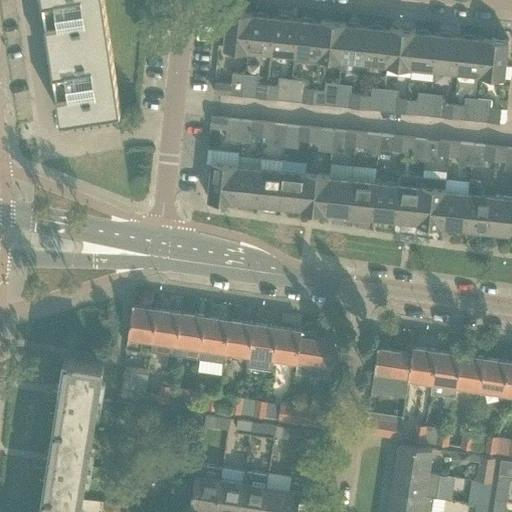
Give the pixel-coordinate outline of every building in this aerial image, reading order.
[(104,0),(43,0),(62,119),(121,110),(104,0)] [(224,48),(248,51),(248,49),(252,14),(252,13),(228,10),(224,48)] [(252,14),(248,49),(272,52),(275,16),(267,15),(267,14),(264,12),(257,11),(254,12),(254,14),(252,14)] [(272,52),(295,54),(299,19),(289,18),(289,16),(287,14),(280,14),(277,15),(277,16),(275,16),(272,52)] [(318,58),(322,21),(313,20),(313,18),(310,17),(303,16),(301,17),(300,19),(299,19),(295,54),(294,60),(318,63),(318,58)] [(318,58),(341,61),(342,59),(345,23),(346,22),(322,20),(322,21),(318,58)] [(345,23),(342,59),(365,62),(369,26),(360,25),(360,23),(357,22),(350,21),(348,22),(347,24),(345,23)] [(369,26),(365,62),(388,64),(392,28),(382,27),(383,26),(380,24),(373,23),(370,24),(370,26),(369,26)] [(388,65),(411,68),(411,67),(415,31),(415,30),(392,27),(392,28),(388,64),(388,65)] [(415,31),(411,67),(435,69),(438,33),(429,32),(430,31),(427,29),(420,28),(417,29),(417,31),(415,31)] [(435,69),(458,72),(462,36),(452,35),(452,33),(450,32),(443,31),(440,32),(440,33),(438,33),(435,69)] [(480,75),(481,75),(485,37),(484,37),(484,38),(476,37),(476,35),(473,34),(466,33),(463,34),(463,36),(462,36),(458,72),(480,74),(480,75)] [(485,37),(481,75),(505,78),(509,39),(485,37)] [(215,82),(214,92),(230,94),(231,84),(215,82)] [(258,83),(256,96),(267,97),(267,96),(267,94),(268,84),(261,84),(258,83)] [(267,96),(267,97),(277,98),(278,85),(268,84),(267,94),(267,96)] [(304,88),(303,101),(305,101),(314,102),(314,101),(314,99),(315,89),(307,88),(305,88),(304,88)] [(314,101),(314,102),(323,103),(325,90),(315,89),(314,99),(314,101)] [(351,93),(349,106),(352,107),(360,108),(360,106),(360,105),(362,94),(354,93),(351,93)] [(360,106),(360,108),(370,109),(372,95),(362,94),(360,105),(360,106)] [(397,98),(396,111),(407,112),(407,111),(407,109),(408,99),(401,98),(397,98)] [(478,98),(476,120),(488,121),(490,108),(491,100),(491,99),(478,98)] [(407,111),(407,112),(416,113),(418,100),(408,99),(407,109),(407,111)] [(444,103),(443,116),(453,117),(453,116),(454,114),(455,104),(447,103),(444,103)] [(453,116),(453,117),(463,118),(465,105),(455,104),(454,114),(453,116)] [(490,108),(488,121),(499,122),(501,109),(494,108),(490,108)] [(212,116),(211,126),(227,128),(228,118),(212,116)] [(253,134),(263,135),(265,122),(255,120),(253,134)] [(265,122),(263,135),(274,137),(276,123),(265,122)] [(299,140),(309,141),(311,127),(300,126),(299,140)] [(311,127),(309,141),(321,143),(323,128),(311,127)] [(346,144),(356,145),(358,132),(347,131),(346,144)] [(358,132),(356,145),(368,146),(369,133),(358,132)] [(393,150),(403,151),(404,136),(395,135),(393,150)] [(404,136),(403,151),(414,152),(416,138),(404,136)] [(440,154),(449,155),(451,142),(441,141),(440,154)] [(451,142),(449,155),(461,156),(462,143),(451,142)] [(485,158),(485,159),(496,160),(496,159),(497,147),(488,146),(486,146),(485,158)] [(496,159),(496,160),(506,161),(507,147),(497,147),(496,159)] [(301,210),(302,210),(306,171),(307,162),(284,160),(283,169),(279,206),(288,207),(288,208),(290,210),(297,211),(300,210),(300,208),(301,208),(301,210)] [(208,199),(232,202),(236,164),(212,161),(208,199)] [(325,212),(326,213),(326,212),(335,213),(334,215),(337,216),(344,217),(347,216),(347,214),(349,214),(353,178),(352,178),(353,166),(331,163),(330,174),(329,174),(329,175),(325,212)] [(254,203),(256,203),(260,166),(236,164),(232,202),(233,202),(233,201),(242,202),(241,203),(244,205),(251,206),(254,205),(254,203)] [(277,205),(279,206),(283,169),(260,166),(256,203),(265,204),(265,206),(267,207),(274,208),(277,207),(277,205)] [(302,210),(325,212),(329,174),(306,171),(302,210)] [(418,224),(423,176),(400,173),(399,183),(395,219),(404,220),(404,222),(406,224),(413,224),(416,223),(416,222),(418,222),(418,224)] [(418,224),(441,226),(446,188),(447,178),(423,176),(418,224)] [(370,217),(372,217),(376,180),(353,178),(349,214),(358,215),(358,217),(360,219),(367,219),(370,218),(370,217)] [(486,230),(488,231),(492,194),(480,193),(482,180),(470,179),(469,192),(465,228),(474,229),(474,231),(476,232),(483,233),(486,232),(486,230)] [(393,219),(395,219),(399,183),(376,180),(372,217),(381,218),(381,220),(383,221),(390,222),(393,221),(393,219)] [(463,228),(465,228),(469,192),(446,189),(446,188),(441,226),(442,226),(451,227),(451,228),(453,230),(460,231),(463,230),(463,228)] [(510,235),(511,235),(511,227),(511,196),(492,194),(488,231),(497,232),(497,233),(499,235),(506,236),(509,235),(509,233),(511,233),(510,235)] [(133,313),(128,348),(141,350),(143,337),(150,338),(154,339),(155,339),(158,313),(159,308),(134,304),(133,313)] [(153,351),(176,355),(183,311),(159,308),(153,351)] [(176,355),(200,358),(206,315),(183,311),(176,355)] [(200,358),(224,362),(225,351),(230,318),(206,315),(200,358)] [(230,318),(225,351),(227,351),(233,352),(250,355),(254,322),(230,318)] [(250,355),(248,365),(272,369),(273,358),(278,326),(254,322),(250,355)] [(273,358),(299,362),(304,330),(304,329),(278,326),(273,358)] [(338,340),(317,337),(318,332),(304,330),(299,362),(297,373),(332,378),(334,363),(338,340)] [(409,379),(410,379),(415,347),(412,346),(412,347),(413,347),(413,352),(379,346),(374,384),(388,386),(390,371),(410,374),(409,379)] [(410,379),(432,383),(437,350),(415,347),(410,379)] [(455,396),(456,386),(461,354),(437,350),(432,383),(431,392),(455,396)] [(456,386),(481,390),(486,357),(461,354),(456,386)] [(55,426),(94,432),(105,365),(77,360),(77,358),(70,357),(69,359),(66,359),(55,426)] [(481,390),(505,394),(510,361),(486,357),(481,390)] [(124,370),(122,395),(123,395),(144,398),(147,374),(128,371),(126,370),(124,370)] [(158,400),(169,402),(172,385),(160,383),(158,400)] [(181,404),(193,406),(195,389),(184,387),(181,404)] [(205,407),(217,409),(219,392),(208,390),(205,407)] [(229,411),(241,413),(243,396),(232,394),(229,411)] [(243,397),(241,413),(253,415),(265,416),(267,401),(255,399),(243,397)] [(279,419),(290,420),(293,404),(282,402),(279,419)] [(293,404),(290,420),(324,426),(327,409),(293,404)] [(367,427),(366,431),(391,435),(401,437),(404,417),(404,416),(369,411),(367,425),(367,427)] [(215,415),(213,426),(228,428),(230,417),(215,415)] [(238,419),(237,430),(252,432),(254,421),(238,419)] [(265,423),(263,433),(275,435),(277,425),(265,423)] [(415,424),(413,439),(424,440),(426,426),(415,424)] [(283,436),(298,439),(299,427),(285,425),(283,436)] [(44,493),(84,499),(94,432),(55,426),(44,493)] [(426,426),(424,440),(436,442),(448,444),(450,429),(438,427),(426,426)] [(299,427),(298,439),(312,441),(314,430),(299,427)] [(463,431),(461,446),(472,448),(474,433),(463,431)] [(487,435),(485,450),(486,450),(496,451),(498,436),(489,435),(488,435),(487,435)] [(401,443),(397,466),(429,471),(433,448),(401,443)] [(481,455),(477,480),(491,482),(495,458),(481,455)] [(511,460),(501,459),(499,475),(510,476),(511,476),(511,460)] [(197,474),(192,506),(216,510),(221,478),(223,467),(199,463),(197,474)] [(397,466),(394,489),(425,494),(439,496),(443,473),(429,471),(397,466)] [(221,478),(216,510),(231,511),(239,511),(244,482),(246,471),(223,467),(221,478)] [(244,482),(239,511),(262,511),(267,485),(269,474),(246,471),(244,482)] [(499,475),(495,500),(506,501),(510,476),(499,475)] [(177,480),(176,490),(186,491),(187,481),(177,480)] [(470,488),(468,501),(487,504),(490,483),(478,481),(477,490),(470,488)] [(262,511),(285,511),(290,489),(267,485),(262,511)] [(290,489),(285,511),(310,511),(314,493),(290,489)] [(394,489),(390,511),(422,511),(425,494),(394,489)] [(81,511),(84,499),(44,493),(41,511),(81,511)] [(495,500),(493,511),(504,511),(506,501),(495,500)]
